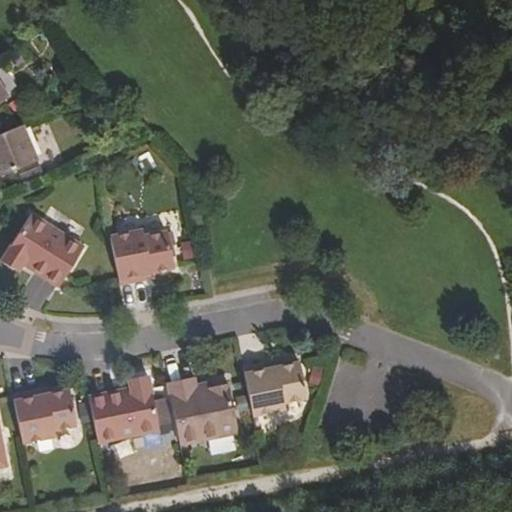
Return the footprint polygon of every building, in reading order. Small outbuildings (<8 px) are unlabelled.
[(0,101),(9,95),(0,83),(0,101)] [(0,175),(37,160),(22,125),(0,134),(0,175)] [(27,184),(46,176),(43,167),(23,176),(27,184)] [(84,248),(31,214),(1,261),(18,272),(24,263),(25,260),(30,263),(28,266),(59,286),(84,248)] [(175,268),(167,231),(145,236),(143,230),(111,237),(120,284),(148,279),(147,273),(155,272),(175,268)] [(307,398),(300,362),(280,366),(272,368),(271,362),(243,368),(253,416),(286,409),(285,403),(307,398)] [(159,429),(148,375),(129,379),(131,389),(131,392),(126,393),(125,390),(89,397),(98,442),(159,429)] [(238,433),(229,384),(210,388),(209,386),(196,388),(196,384),(194,378),(168,383),(180,444),(238,433)] [(77,426),(70,389),(50,393),(42,395),(41,390),(13,395),(23,443),(55,436),(54,430),(77,426)]
